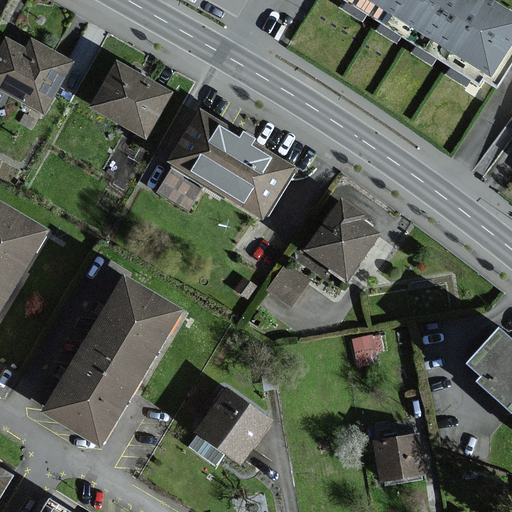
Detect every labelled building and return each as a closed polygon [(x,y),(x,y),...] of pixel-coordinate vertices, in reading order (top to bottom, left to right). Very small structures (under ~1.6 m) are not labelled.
[(346,0),(480,86),(485,79),(498,87),(507,74),(511,65),(511,15),(488,0),(346,0)] [(26,42),(9,32),(0,47),(0,84),(46,111),(76,58),(32,33),(26,42)] [(175,89),(122,59),(97,103),(150,133),(175,89)] [(303,163),(207,105),(174,158),(270,217),(303,163)] [(177,163),(161,188),(193,208),(209,183),(177,163)] [(370,211),(347,195),(309,247),(352,278),(387,230),(367,216),(370,211)] [(0,306),(46,230),(0,202),(0,306)] [(287,262),(269,289),(293,306),(312,279),(287,262)] [(245,276),(235,289),(249,298),(258,285),(245,276)] [(105,312),(66,375),(45,410),(99,440),(178,311),(125,279),(105,312)] [(511,398),(511,324),(508,322),(476,359),(491,372),(487,377),(511,398)] [(358,357),(386,352),(381,329),(353,334),(358,357)] [(278,418),(232,386),(201,430),(247,462),(278,418)] [(424,431),(377,438),(383,480),(430,473),(424,431)] [(0,508),(19,477),(0,465),(0,508)] [(64,511),(49,503),(43,511),(64,511)]
